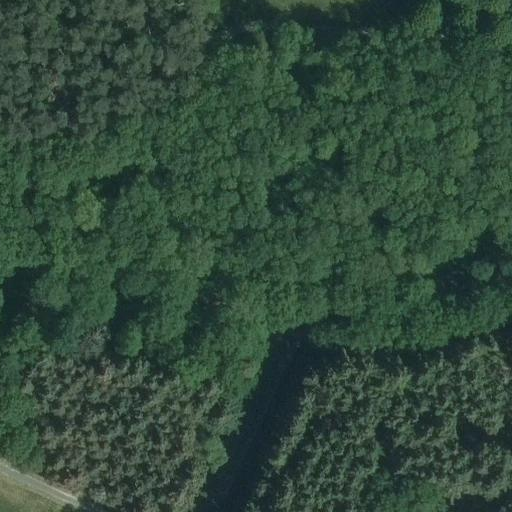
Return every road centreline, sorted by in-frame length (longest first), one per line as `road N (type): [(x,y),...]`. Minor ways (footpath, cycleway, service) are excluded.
road 1 (unclassified): [(0,251),(211,304),(291,309)]
road 2 (unclassified): [(291,309),(427,297),(511,273)]
road 3 (unclassified): [(209,511),(291,309)]
